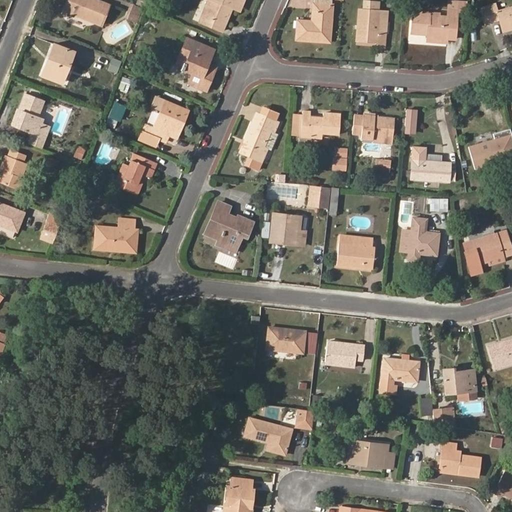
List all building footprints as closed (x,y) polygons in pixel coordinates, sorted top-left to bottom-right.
[(101,25),(109,5),(98,0),(65,0),(62,9),(101,25)] [(207,0),(199,21),(204,23),(212,0),(207,0)] [(241,5),(243,0),(212,0),(204,23),(221,31),(231,7),(233,2),(241,5)] [(231,7),(239,11),(241,5),(233,2),(231,7)] [(379,11),(379,2),(362,2),(361,10),(358,9),(356,39),(378,42),(377,46),(384,46),(387,11),(379,11)] [(439,15),(439,12),(413,11),(412,32),(428,33),(428,36),(448,38),(455,38),(458,3),(448,2),(447,16),(439,15)] [(329,41),(332,5),(313,3),(312,21),(311,29),(298,28),(297,39),(329,41)] [(511,6),(497,11),(495,4),(488,5),(492,21),(499,19),(503,31),(511,28),(511,6)] [(486,22),(492,21),(488,5),(483,7),(486,22)] [(312,21),(299,20),(298,28),(311,29),(312,21)] [(209,62),(214,49),(187,37),(177,62),(193,68),(197,69),(191,84),(206,90),(214,72),(206,68),(209,62)] [(73,55),(53,46),(49,54),(52,55),(45,73),(63,80),(73,55)] [(122,67),(125,60),(108,53),(105,62),(111,64),(109,72),(118,75),(122,67)] [(49,54),(42,72),(45,73),(52,55),(49,54)] [(214,72),(216,66),(209,62),(206,68),(214,72)] [(193,68),(187,83),(191,84),(197,69),(193,68)] [(43,118),(37,115),(43,100),(23,92),(17,107),(19,108),(12,125),(29,133),(26,141),(41,147),(50,125),(41,122),(43,118)] [(176,138),(187,110),(156,97),(153,106),(161,109),(153,127),(145,125),(142,132),(158,139),(159,139),(159,138),(161,132),(168,135),(176,138)] [(116,100),(106,123),(117,128),(127,105),(116,100)] [(7,123),(12,125),(19,108),(17,107),(15,106),(7,123)] [(273,120),(276,112),(261,106),(258,113),(273,120)] [(406,107),(406,133),(418,133),(419,107),(406,107)] [(310,116),(310,111),(302,111),(302,114),(301,135),(317,137),(317,132),(322,133),(339,134),(340,114),(323,112),(323,117),(310,116)] [(273,120),(258,113),(256,112),(244,140),(247,141),(242,153),(248,155),(245,163),(258,169),(267,149),(271,150),(278,134),(274,132),(278,122),(273,120)] [(294,114),(292,134),(301,135),(302,114),(294,114)] [(361,134),(363,115),(350,114),(349,133),(361,134)] [(378,117),(377,115),(363,115),(361,134),(361,137),(373,139),(373,135),(384,136),(384,142),(392,142),(394,118),(378,117)] [(155,145),(158,139),(142,132),(140,139),(155,145)] [(159,138),(166,141),(168,135),(161,132),(159,138)] [(497,146),(495,139),(468,147),(475,168),(508,158),(504,144),(497,146)] [(239,151),(242,153),(247,141),(244,140),(239,151)] [(80,160),(84,149),(77,146),(73,157),(80,160)] [(9,155),(7,154),(1,169),(2,169),(0,173),(0,181),(19,189),(24,177),(22,176),(27,162),(24,161),(27,154),(12,148),(9,155)] [(422,152),(422,150),(413,149),(411,178),(450,180),(451,164),(441,163),(442,161),(440,160),(441,154),(422,152)] [(156,164),(133,154),(128,166),(123,164),(115,184),(133,192),(140,177),(143,178),(144,176),(150,178),(156,164)] [(56,166),(58,160),(50,156),(47,163),(56,166)] [(379,157),(377,174),(390,175),(392,158),(379,157)] [(345,170),(346,159),(335,158),(334,169),(345,170)] [(133,192),(137,193),(143,178),(140,177),(133,192)] [(318,190),(317,205),(325,206),(326,196),(326,191),(318,190)] [(328,211),(335,211),(336,197),(330,197),(329,206),(328,211)] [(446,211),(447,200),(430,198),(429,209),(446,211)] [(227,213),(229,206),(218,201),(206,229),(220,235),(218,239),(217,243),(234,251),(241,235),(245,236),(252,221),(238,215),(237,218),(227,213)] [(0,224),(16,230),(23,212),(0,202),(0,224)] [(299,230),(301,215),(273,212),(270,241),(295,244),(295,240),(304,241),(305,231),(299,230)] [(63,217),(52,213),(48,223),(59,227),(63,217)] [(425,231),(426,219),(412,217),(411,229),(409,251),(408,259),(418,260),(419,253),(435,254),(438,232),(425,231)] [(119,218),(118,228),(96,226),(95,241),(100,241),(100,249),(136,252),(137,229),(134,229),(135,219),(119,218)] [(41,239),(52,243),(59,227),(48,223),(41,239)] [(402,228),(399,250),(409,251),(411,229),(402,228)] [(218,239),(220,235),(206,229),(205,233),(218,239)] [(511,254),(506,231),(463,244),(466,251),(464,252),(470,274),(482,271),(480,263),(488,260),(504,256),(511,254)] [(371,246),(372,236),(340,235),(336,264),(372,267),(374,246),(371,246)] [(488,260),(489,265),(505,260),(504,256),(488,260)] [(251,323),(259,325),(260,315),(252,314),(251,323)] [(303,352),(305,330),(269,326),(266,348),(303,352)] [(511,362),(511,338),(489,346),(495,367),(511,362)] [(362,359),(364,345),(327,341),(325,364),(342,366),(342,365),(354,366),(355,359),(362,359)] [(408,361),(400,360),(383,358),(380,392),(395,394),(396,385),(394,385),(394,379),(415,382),(418,362),(408,361)] [(324,370),(341,372),(342,366),(325,364),(324,370)] [(454,371),(454,368),(441,369),(443,393),(476,389),(474,369),(459,370),(460,373),(455,374),(454,371)] [(319,409),(321,396),(313,395),(311,407),(319,409)] [(430,414),(429,398),(421,399),(423,416),(430,414)] [(305,427),(313,428),(315,410),(309,409),(299,408),(298,415),(306,416),(305,427)] [(432,410),(433,425),(452,427),(450,408),(432,410)] [(298,415),(297,426),(305,427),(306,416),(298,415)] [(285,454),(291,429),(248,418),(244,437),(269,443),(267,450),(285,454)] [(388,450),(389,442),(351,439),(349,458),(363,460),(363,463),(387,465),(388,450)] [(456,450),(457,443),(441,441),(440,448),(443,448),(441,466),(459,468),(459,472),(480,475),(482,457),(462,454),(462,450),(456,450)] [(387,465),(394,466),(395,451),(388,450),(387,465)] [(511,471),(505,469),(494,492),(503,496),(504,492),(511,496),(511,471)] [(250,489),(250,480),(231,478),(230,486),(227,486),(227,492),(226,501),(226,505),(225,511),(250,511),(251,507),(248,507),(249,503),(251,503),(252,495),(253,489),(250,489)]
